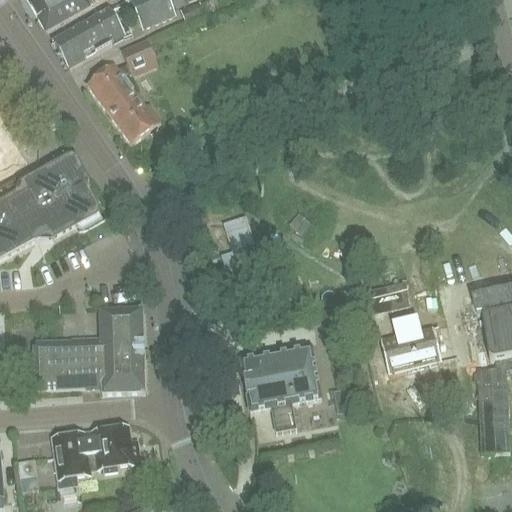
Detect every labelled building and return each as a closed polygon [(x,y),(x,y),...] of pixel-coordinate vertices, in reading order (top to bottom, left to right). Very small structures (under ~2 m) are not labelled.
[(25,0),(46,35),(47,35),(108,0),(25,0)] [(129,0),(143,31),(175,18),(166,0),(129,0)] [(186,26),(205,18),(199,4),(180,12),(186,26)] [(71,73),(126,41),(132,38),(121,9),(110,13),(54,45),(71,73)] [(133,82),(159,70),(147,43),(121,56),(126,67),(118,72),(115,68),(88,88),(132,148),(164,125),(150,107),(146,110),(125,81),(131,78),(133,82)] [(0,69),(11,63),(0,46),(0,69)] [(0,175),(10,170),(18,165),(0,132),(0,175)] [(0,262),(30,246),(26,238),(41,230),(48,243),(72,229),(71,227),(93,215),(82,194),(84,192),(69,165),(46,178),(44,175),(23,187),(19,180),(0,190),(0,262)] [(479,307),(493,354),(511,347),(511,278),(472,290),(477,307),(479,307)] [(455,312),(474,307),(470,290),(450,295),(455,312)] [(146,397),(143,314),(100,316),(101,344),(88,345),(37,347),(38,393),(101,391),(102,398),(146,397)] [(395,340),(380,344),(389,380),(441,366),(432,331),(421,334),(417,321),(392,328),(395,340)] [(470,345),(457,350),(464,366),(477,361),(470,345)] [(297,432),(293,409),(323,403),(314,352),(242,366),(252,417),(271,413),(275,436),(297,432)] [(402,400),(412,398),(407,379),(397,381),(402,400)] [(131,449),(129,433),(51,445),(57,484),(89,480),(88,474),(102,472),(104,478),(119,476),(118,469),(139,466),(136,448),(131,449)] [(35,464),(18,467),(20,483),(37,481),(35,464)] [(69,511),(76,511),(86,509),(80,490),(64,494),(69,511)]
